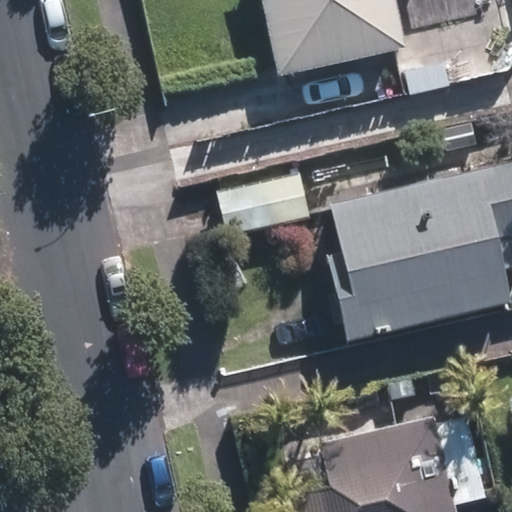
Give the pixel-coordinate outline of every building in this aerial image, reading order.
[(258,0),(275,74),(403,45),(392,0),(258,0)] [(414,59),(418,86),(458,78),(454,51),(414,59)] [(353,339),(511,303),(511,282),(509,268),(510,267),(511,266),(511,162),(335,203),(335,204),(346,253),(336,255),(333,256),(333,257),(352,338),(353,339)] [(295,168),(214,186),(223,229),(305,211),(295,168)] [(493,496),(473,414),(442,421),(441,415),(344,438),(326,442),(336,484),(295,494),(299,511),(463,511),(462,504),(493,496)]
